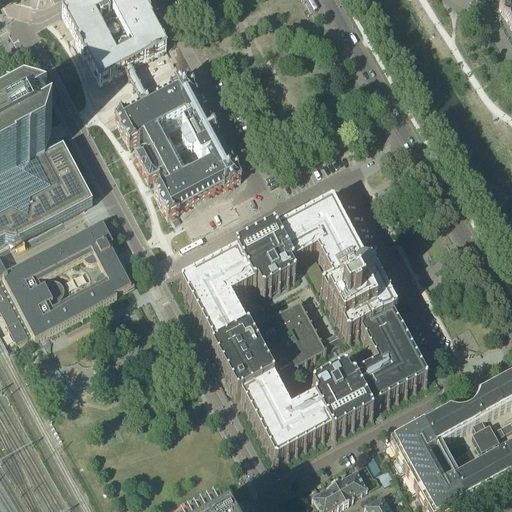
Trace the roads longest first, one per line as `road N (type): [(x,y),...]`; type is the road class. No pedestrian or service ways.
road 1 (unclassified): [(344,178),(457,388),(265,494)]
road 2 (residential): [(23,15),(22,32),(151,281)]
road 3 (unclassified): [(151,281),(265,494)]
road 4 (tertiary): [(511,322),(410,146)]
road 5 (unclassified): [(273,214),(189,62)]
road 6 (tertiary): [(410,146),(329,0)]
road 7 (unclassified): [(273,214),(151,281)]
road 8 (unclassified): [(300,0),(189,62)]
